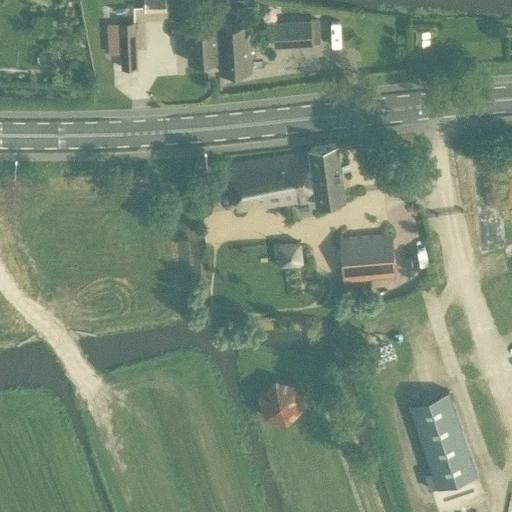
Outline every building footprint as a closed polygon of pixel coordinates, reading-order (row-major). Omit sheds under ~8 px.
[(165,0),(143,0),(144,12),(166,11),(165,0)] [(187,61),(218,59),(220,59),(218,26),(217,15),(184,17),(187,61)] [(311,19),(284,21),(285,45),(313,44),(311,19)] [(109,55),(122,54),(123,69),(136,68),(135,23),(121,23),(107,24),(109,55)] [(220,59),(218,59),(219,71),(252,69),(250,41),(262,40),(261,25),(248,26),(248,24),(218,26),(220,59)] [(318,201),(344,197),(336,143),(310,147),(311,153),(232,164),(237,209),(318,197),(318,201)] [(340,239),(344,279),(395,275),(392,234),(340,239)] [(191,278),(196,318),(292,308),(288,267),(191,278)] [(274,377),(257,395),(264,417),(287,424),(303,407),(298,384),(274,377)] [(477,474),(449,391),(410,404),(433,471),(425,474),(430,489),(477,474)] [(511,415),(479,426),(509,510),(511,508),(511,415)]
